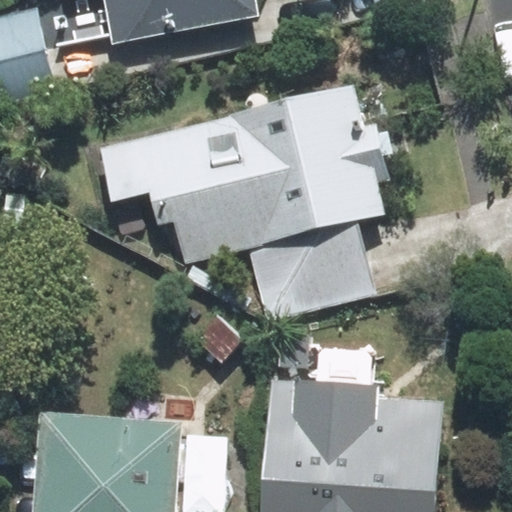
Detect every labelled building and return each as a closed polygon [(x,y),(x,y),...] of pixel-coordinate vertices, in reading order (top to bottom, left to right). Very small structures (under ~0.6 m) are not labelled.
[(73,0),(74,4),(93,0),(110,0),(119,48),(266,21),(261,0),(73,0)] [(43,13),(0,23),(0,110),(64,95),(43,13)] [(133,204),(157,198),(165,232),(182,228),(192,270),(255,255),(273,326),(382,299),(365,227),(392,221),(382,184),(397,180),(384,129),(369,133),(359,93),(120,151),(133,204)] [(16,238),(0,237),(0,314),(13,315),(16,238)] [(446,511),(452,409),(387,405),(388,391),(278,385),(270,511),(446,511)] [(186,511),(192,429),(49,419),(41,511),(186,511)]
